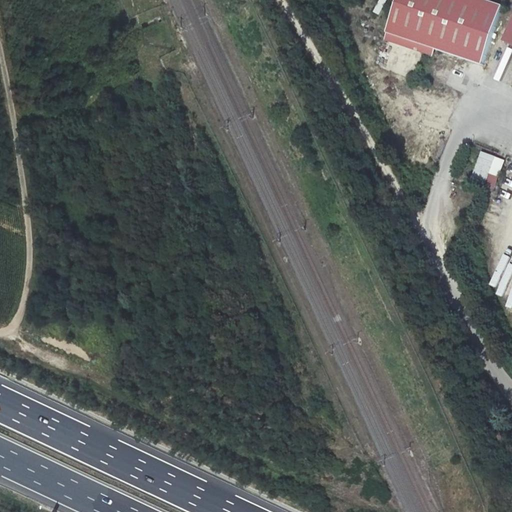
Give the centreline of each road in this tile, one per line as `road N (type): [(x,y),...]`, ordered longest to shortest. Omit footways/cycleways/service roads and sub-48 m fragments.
road 1 (motorway): [(234,511),(0,401)]
road 2 (track): [(416,218),(281,0)]
road 3 (unclassified): [(511,385),(416,218)]
road 4 (unknown): [(416,218),(460,122),(478,114),(511,123)]
road 5 (motorway): [(0,455),(120,511)]
